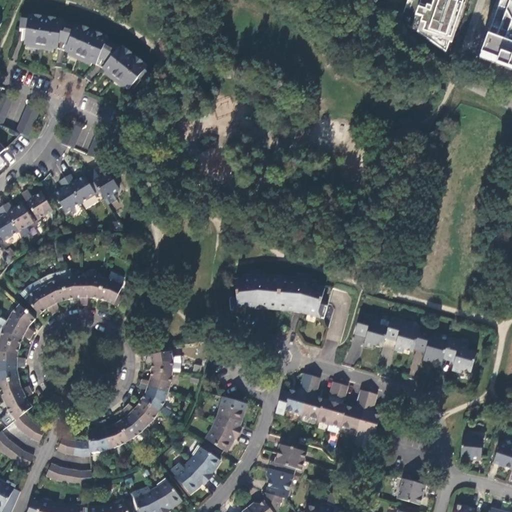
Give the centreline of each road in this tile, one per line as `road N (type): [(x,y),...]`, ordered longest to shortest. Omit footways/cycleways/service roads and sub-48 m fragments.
road 1 (residential): [(453,477),(426,396),(306,362)]
road 2 (residential): [(284,373),(257,442),(233,481),(199,511)]
road 3 (residential): [(117,332),(83,319),(47,338),(38,372),(62,407)]
road 4 (residential): [(62,407),(89,412),(120,397),(132,368),(117,332)]
